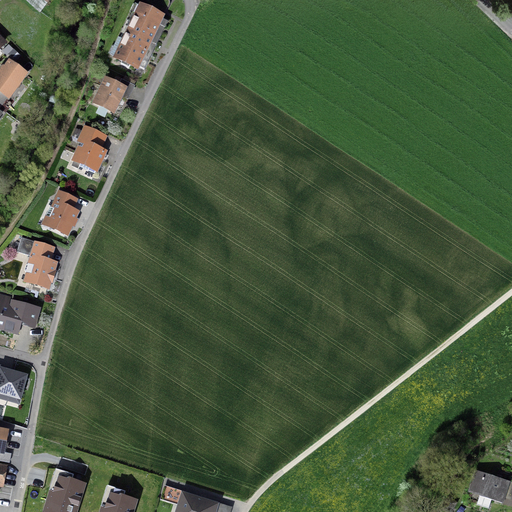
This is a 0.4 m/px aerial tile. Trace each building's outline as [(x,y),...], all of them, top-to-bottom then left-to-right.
[(165,0),(144,0),(151,7),(165,15),(170,3),(165,0)] [(128,69),(129,66),(137,70),(162,18),(139,7),(114,58),(122,62),(120,65),(128,69)] [(29,74),(9,59),(4,66),(3,65),(0,69),(0,103),(2,106),(7,99),(9,101),(29,74)] [(105,81),(94,104),(112,113),(124,90),(105,81)] [(94,174),(95,171),(104,153),(98,151),(104,138),(84,129),(78,142),(81,144),(73,161),(80,164),(78,167),(94,174)] [(45,217),(49,219),(46,226),(66,235),(76,214),(70,211),(75,201),(59,193),(52,209),(49,208),(45,217)] [(28,274),(25,282),(47,289),(54,265),(48,263),(52,249),(35,244),(29,265),(28,265),(25,266),(24,271),(25,273),(28,274)] [(33,327),(38,311),(25,307),(13,304),(12,308),(7,307),(9,299),(0,296),(9,299),(7,307),(0,304),(0,329),(17,335),(18,334),(15,333),(18,322),(20,323),(21,321),(33,325),(33,327)] [(0,389),(21,394),(25,376),(1,370),(0,376),(0,389)] [(503,497),(508,482),(475,472),(469,490),(492,498),(492,500),(490,500),(491,501),(501,504),(503,497)] [(75,511),(84,484),(59,477),(48,511),(75,511)] [(175,511),(212,511),(216,502),(206,499),(199,497),(194,495),(182,492),(175,511)] [(132,511),(136,501),(114,494),(108,511),(132,511)]
